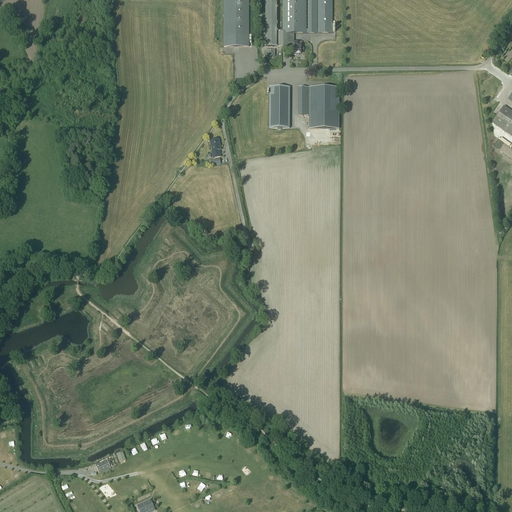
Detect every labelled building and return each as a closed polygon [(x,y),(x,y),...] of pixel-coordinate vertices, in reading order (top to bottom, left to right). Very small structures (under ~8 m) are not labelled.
[(226,0),(227,48),(249,48),(249,0),(226,0)] [(265,0),(266,43),(264,43),(264,48),(278,48),(278,47),(280,47),(280,48),(288,48),(288,47),(293,47),(293,55),(296,55),(297,55),(299,55),(300,55),(300,44),(297,44),(288,44),(288,34),(299,34),(303,34),(303,29),(305,29),(305,0),(281,0),(282,31),(276,31),(276,0),(265,0)] [(331,0),(306,0),(306,35),(332,35),(331,0)] [(496,58),(494,62),(503,68),(506,63),(496,58)] [(289,88),(268,88),(268,129),(289,129),(289,88)] [(308,116),(308,129),(321,129),(327,129),(339,129),(339,88),(327,88),(321,88),(308,88),(308,95),(308,112),(308,116)] [(511,112),(503,107),(492,123),(511,136),(511,112)] [(218,139),(210,141),(212,152),(211,152),(213,159),(219,158),(218,151),(221,150),(218,139)] [(219,159),(209,161),(211,167),(220,165),(219,159)] [(226,166),(183,174),(189,206),(232,197),(230,182),(225,183),(225,178),(228,177),(226,166)] [(235,209),(196,216),(198,228),(235,221),(234,215),(236,214),(235,209)] [(99,474),(111,469),(107,460),(95,465),(99,474)] [(137,506),(139,511),(152,511),(155,511),(150,500),(137,506)]
